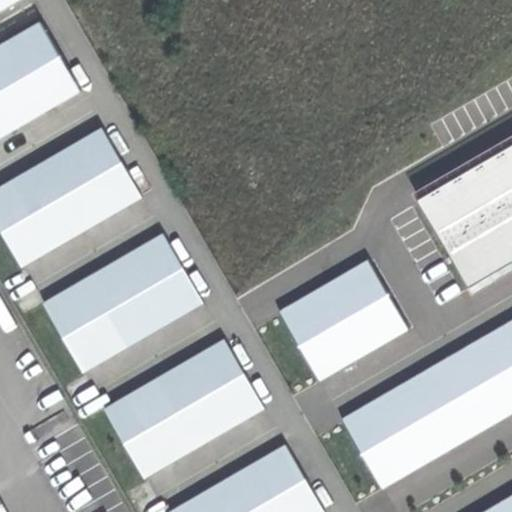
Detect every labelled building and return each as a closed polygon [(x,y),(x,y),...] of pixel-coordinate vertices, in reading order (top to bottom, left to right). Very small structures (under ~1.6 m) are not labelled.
[(0,0),(0,16),(30,0),(0,0)] [(48,23),(0,50),(0,144),(88,94),(48,23)] [(107,128),(0,188),(0,221),(26,267),(147,199),(107,128)] [(511,148),(420,201),(471,288),(511,264),(511,148)] [(168,234),(47,303),(87,374),(208,305),(168,234)] [(371,260),(281,313),(321,380),(411,328),(371,260)] [(511,322),(342,421),(382,489),(511,413),(511,322)] [(229,340),(108,408),(148,479),(269,410),(229,340)] [(328,511),(290,444),(170,511),(328,511)] [(511,511),(511,496),(485,511),(511,511)]
